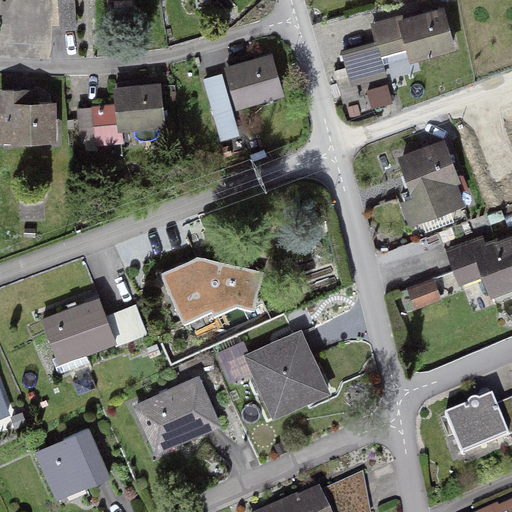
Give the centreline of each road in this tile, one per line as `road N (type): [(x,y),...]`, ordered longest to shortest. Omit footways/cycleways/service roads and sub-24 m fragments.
road 1 (residential): [(330,152),(0,274)]
road 2 (residential): [(0,66),(146,61),(293,19)]
road 3 (residential): [(330,152),(391,395)]
road 4 (residential): [(189,511),(396,421)]
road 5 (residential): [(293,19),(330,152)]
road 6 (residential): [(391,395),(511,350)]
